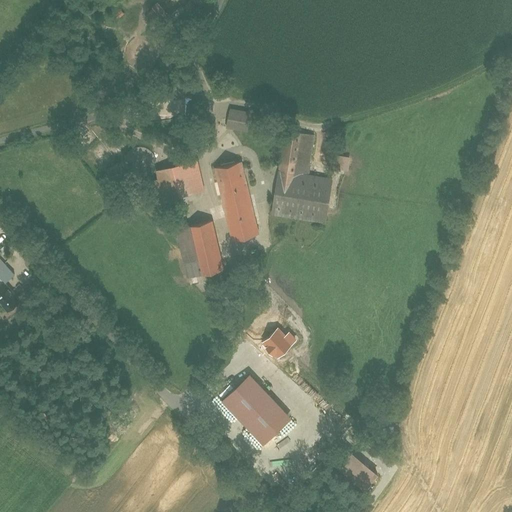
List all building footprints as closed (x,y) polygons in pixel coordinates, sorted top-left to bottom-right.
[(231,111),(227,126),(253,131),(256,116),(231,111)] [(311,135),(285,131),(274,208),(324,215),(329,178),(305,175),(311,135)] [(346,170),(347,156),(333,155),(332,169),(346,170)] [(200,188),(195,161),(154,170),(160,197),(200,188)] [(244,164),(217,169),(231,239),(258,234),(244,164)] [(221,269),(211,222),(179,229),(189,275),(221,269)] [(0,283),(0,299),(8,308),(21,296),(4,279),(0,283)] [(288,418),(244,372),(215,399),(259,445),(288,418)] [(360,489),(373,474),(341,448),(328,463),(360,489)]
